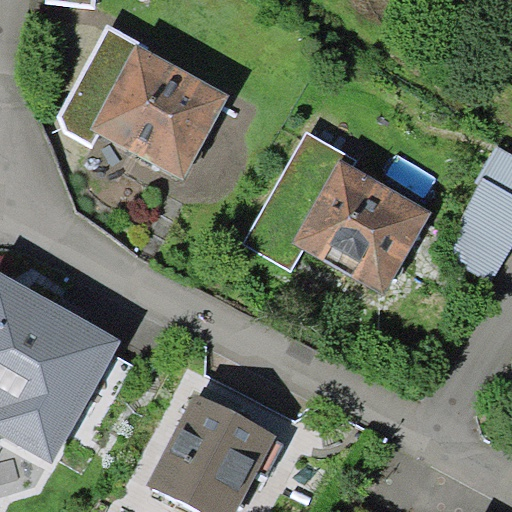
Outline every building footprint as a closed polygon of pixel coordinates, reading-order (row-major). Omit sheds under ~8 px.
[(95,0),(47,0),(47,3),(94,9),(95,0)] [(139,42),(107,23),(58,116),(66,134),(91,148),(98,134),(184,179),(229,95),(138,45),(139,42)] [(358,160),(307,130),(242,243),(292,271),(305,249),(382,293),(431,209),(355,165),(358,160)] [(511,248),(511,155),(496,147),(475,183),(480,186),(441,254),(492,283),(511,248)] [(120,340),(0,272),(0,434),(52,463),(120,340)] [(277,436),(193,393),(147,484),(201,511),(235,511),(257,472),(266,477),(284,444),(275,439),(277,436)]
